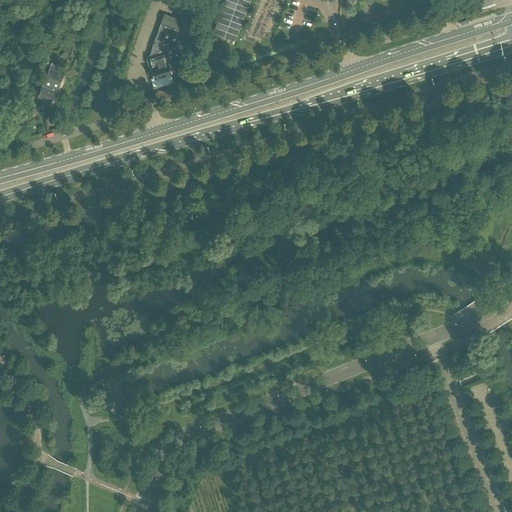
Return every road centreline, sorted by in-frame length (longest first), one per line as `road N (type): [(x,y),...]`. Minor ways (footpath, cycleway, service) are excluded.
road 1 (primary): [(0,197),(511,43)]
road 2 (unclassified): [(137,511),(161,455),(181,435),(511,298)]
road 3 (primary): [(352,70),(0,178)]
road 4 (primary): [(511,19),(352,70)]
